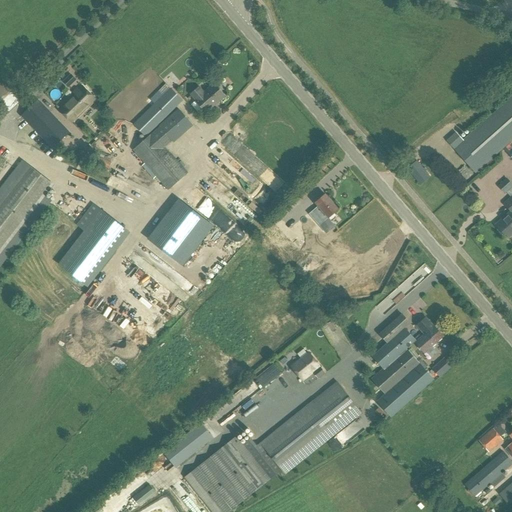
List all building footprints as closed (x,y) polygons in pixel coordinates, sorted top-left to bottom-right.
[(72,75),(66,81),(71,86),(77,81),(72,75)] [(162,96),(133,124),(145,137),(183,101),(166,83),(158,91),(162,96)] [(198,88),(190,95),(195,100),(195,101),(206,113),(225,96),(214,84),(202,94),(198,88)] [(81,87),(59,109),(72,122),(94,100),(81,87)] [(511,95),(452,148),(475,174),(511,140),(511,95)] [(70,133),(39,101),(24,117),(55,148),(70,133)] [(159,127),(152,133),(165,147),(173,140),(174,141),(192,125),(178,109),(159,126),(159,127)] [(456,132),(445,140),(452,148),(462,139),(456,132)] [(152,133),(134,149),(168,190),(187,174),(165,147),(152,133)] [(511,141),(503,149),(511,159),(511,141)] [(218,171),(229,160),(218,150),(208,161),(218,171)] [(96,156),(93,163),(109,169),(113,158),(105,155),(103,159),(96,156)] [(417,160),(406,168),(419,185),(430,177),(426,172),(419,163),(417,160)] [(221,175),(261,208),(270,196),(240,172),(230,164),(221,175)] [(28,165),(0,200),(0,254),(54,185),(28,165)] [(252,176),(269,192),(278,183),(261,167),(252,176)] [(511,183),(507,179),(499,187),(505,193),(511,186),(511,183)] [(328,218),(338,209),(325,194),(315,203),(318,207),(312,212),(322,223),(328,217),(328,218)] [(510,212),(495,225),(507,239),(511,234),(511,195),(503,204),(510,212)] [(180,264),(211,224),(179,200),(148,239),(180,264)] [(101,210),(60,264),(88,286),(130,232),(101,210)] [(278,243),(269,249),(277,260),(286,253),(278,243)] [(250,262),(191,319),(232,361),(261,332),(256,327),(286,298),(250,262)] [(419,268),(370,308),(375,314),(424,275),(419,268)] [(383,367),(371,377),(385,393),(419,363),(407,348),(416,340),(406,328),(411,323),(403,313),(380,333),(388,342),(373,355),(383,367)] [(424,335),(415,343),(424,353),(443,336),(434,327),(426,318),(416,326),(424,335)] [(309,353),(292,366),(303,380),(313,372),(320,367),(309,353)] [(440,361),(431,368),(438,376),(454,363),(451,359),(443,365),(440,361)] [(432,379),(419,363),(385,393),(376,400),(389,415),(432,379)] [(320,367),(313,372),(318,379),(325,374),(320,367)] [(337,382),(260,443),(285,474),(362,413),(337,382)] [(143,468),(150,476),(169,461),(175,469),(212,439),(200,424),(143,468)] [(505,432),(498,424),(493,428),(500,436),(501,437),(505,433),(505,432)] [(493,428),(479,440),(489,452),(503,440),(501,437),(500,436),(493,428)] [(236,436),(185,477),(212,511),(227,511),(270,478),(236,436)] [(511,461),(503,451),(465,483),(475,496),(511,464),(511,461)] [(504,498),(511,489),(511,472),(495,488),(504,498)] [(153,496),(144,504),(148,509),(157,500),(153,496)]
